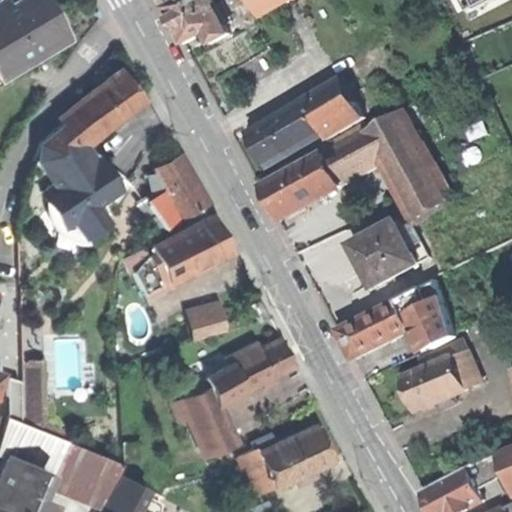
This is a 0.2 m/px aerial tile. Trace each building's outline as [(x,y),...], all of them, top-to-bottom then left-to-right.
[(0,53),(7,65),(42,43),(60,33),(46,10),(40,0),(15,0),(2,9),(0,5),(0,53)] [(213,0),(181,0),(166,8),(176,26),(185,44),(201,35),(206,44),(212,41),(213,43),(231,34),(226,24),(232,21),(223,2),(216,5),(213,0)] [(251,0),(262,19),(295,0),(251,0)] [(348,0),(305,0),(300,3),(312,26),(338,72),(344,82),(362,114),(363,113),(400,92),(383,62),(373,43),(367,32),(348,0)] [(361,0),(348,0),(367,32),(376,27),(361,0)] [(486,34),(484,26),(477,0),(454,0),(464,39),(486,34)] [(511,0),(477,0),(484,26),(511,18),(511,0)] [(278,45),(312,26),(300,3),(299,1),(264,21),(278,45)] [(378,41),(373,43),(383,62),(388,59),(378,41)] [(0,89),(51,59),(42,43),(7,65),(0,68),(0,89)] [(56,118),(61,125),(78,148),(142,101),(129,84),(119,71),(56,118)] [(335,74),(340,84),(344,82),(338,72),(335,74)] [(367,119),(363,113),(362,114),(344,82),(340,84),(308,102),(327,135),(329,140),(367,119)] [(269,167),(327,135),(308,102),(250,134),(260,151),(269,167)] [(454,201),(405,111),(369,130),(386,161),(418,220),(454,201)] [(336,139),(340,146),(359,136),(369,130),(366,123),(336,139)] [(106,166),(101,158),(82,172),(78,166),(87,160),(78,148),(61,125),(38,142),(33,158),(50,180),(36,190),(46,203),(62,227),(69,222),(81,237),(106,218),(96,205),(117,189),(108,178),(100,167),(103,166),(104,167),(106,166)] [(369,130),(359,136),(375,166),(386,161),(369,130)] [(340,146),(326,153),(343,184),(375,166),(359,136),(340,146)] [(272,202),(282,219),(344,186),(343,184),(326,153),(264,187),(272,202)] [(166,194),(180,219),(206,203),(179,157),(153,172),(166,194)] [(161,229),(180,219),(166,194),(145,206),(161,229)] [(63,234),(62,227),(46,203),(24,219),(43,247),(63,234)] [(148,246),(165,281),(227,250),(217,231),(209,215),(148,246)] [(365,265),(376,287),(421,264),(403,231),(399,222),(383,230),(369,237),(354,244),(365,265)] [(366,231),(369,237),(383,230),(380,224),(366,231)] [(415,224),(403,231),(421,264),(433,258),(415,224)] [(141,293),(165,281),(148,246),(124,258),(141,293)] [(439,282),(400,301),(414,330),(423,349),(433,344),(435,347),(457,338),(439,282)] [(348,344),(355,358),(414,330),(400,301),(341,330),(348,344)] [(188,327),(191,338),(224,329),(221,319),(188,327)] [(231,363),(243,388),(261,380),(267,377),(290,367),(283,352),(277,340),(257,350),(231,363)] [(222,358),(225,366),(231,363),(257,350),(254,343),(222,358)] [(457,345),(451,347),(455,357),(461,354),(457,345)] [(423,359),(427,369),(455,357),(451,347),(423,359)] [(461,354),(455,357),(469,389),(484,383),(471,350),(461,354)] [(411,394),(418,410),(443,400),(455,395),(469,389),(455,357),(427,369),(405,378),(411,394)] [(18,363),(19,419),(38,419),(37,363),(18,363)] [(215,401),(243,388),(231,363),(225,366),(204,376),(204,378),(207,385),(215,401)] [(189,385),(192,392),(207,385),(204,378),(189,385)] [(215,401),(207,385),(192,392),(176,399),(203,457),(233,443),(215,401)] [(458,402),(455,395),(443,400),(446,408),(458,402)] [(194,461),(203,457),(176,399),(168,403),(194,461)] [(36,472),(49,478),(62,442),(44,434),(19,424),(4,418),(0,435),(0,456),(6,459),(36,472)] [(19,419),(19,424),(44,434),(43,419),(38,419),(19,419)] [(256,452),(272,486),(293,476),(306,470),(330,459),(322,440),(314,425),(274,444),(256,452)] [(249,443),(251,449),(254,448),(256,452),(274,444),(269,433),(249,443)] [(49,478),(48,479),(102,500),(113,474),(118,464),(62,442),(49,478)] [(254,495),(272,486),(256,452),(254,448),(251,449),(236,456),(239,464),(242,470),(245,475),(248,481),(254,495)] [(507,476),(511,491),(511,490),(511,451),(500,456),(507,476)] [(482,461),(470,467),(482,492),(507,476),(500,456),(499,454),(482,461)] [(0,511),(47,511),(50,507),(26,497),(36,472),(6,459),(0,474),(0,511)] [(234,466),(237,473),(242,470),(239,464),(234,466)] [(470,467),(425,489),(433,505),(436,511),(463,511),(486,501),(482,492),(470,467)] [(310,478),(306,470),(293,476),(297,484),(310,478)] [(99,505),(112,511),(114,511),(157,511),(158,503),(143,497),(146,489),(113,474),(102,500),(99,505)] [(242,484),(248,481),(245,475),(239,477),(242,484)] [(243,511),(267,511),(263,503),(243,511)]
